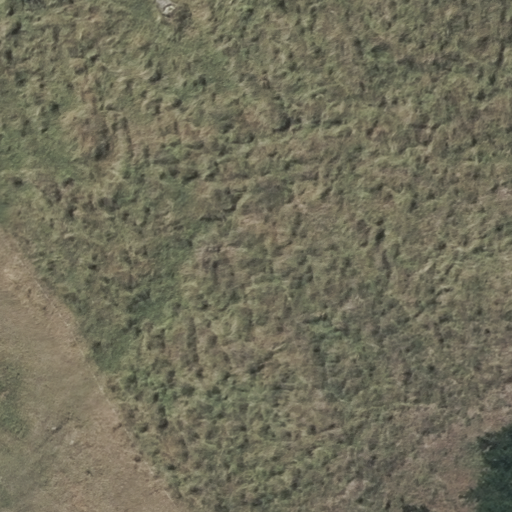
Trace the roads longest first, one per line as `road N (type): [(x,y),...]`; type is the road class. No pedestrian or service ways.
road 1 (track): [(76,0),(114,148),(90,176),(43,161),(0,85)]
road 2 (track): [(511,168),(431,60),(350,0)]
